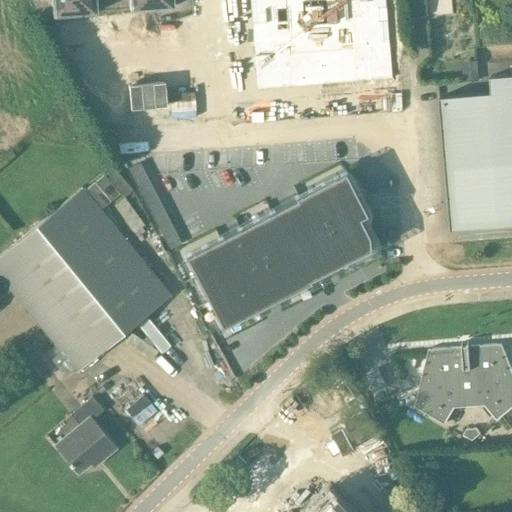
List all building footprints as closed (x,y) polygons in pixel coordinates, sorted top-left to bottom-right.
[(50,0),(52,16),(96,13),(95,0),(50,0)] [(128,0),(129,10),(173,7),(172,0),(128,0)] [(386,0),(250,0),(252,21),(258,89),(310,85),(392,79),(386,0)] [(477,66),(441,69),(442,83),(478,80),(477,66)] [(511,79),(489,82),(490,98),(439,103),(446,188),(450,188),(453,216),(459,221),(465,226),(511,222),(511,79)] [(143,170),(132,176),(169,249),(181,243),(143,170)] [(369,194),(345,171),(293,197),(294,200),(273,211),(273,210),(183,256),(220,327),(309,282),(308,280),(329,269),(330,269),(368,249),(367,237),(358,218),(370,212),(369,194)] [(81,188),(0,254),(0,280),(39,328),(76,373),(170,295),(81,188)] [(414,407),(444,425),(456,403),(463,403),(464,407),(474,406),(474,402),(481,402),(497,421),(511,407),(511,370),(501,344),(468,346),(461,347),(428,349),(414,407)] [(407,376),(398,381),(403,392),(413,387),(407,376)] [(127,406),(156,450),(176,437),(147,393),(127,406)] [(102,410),(91,397),(79,407),(89,418),(67,435),(71,439),(58,450),(77,473),(97,456),(101,461),(114,449),(91,420),(102,410)] [(462,436),(472,441),(480,434),(476,429),(466,430),(462,436)] [(344,511),(329,496),(312,511),(344,511)]
